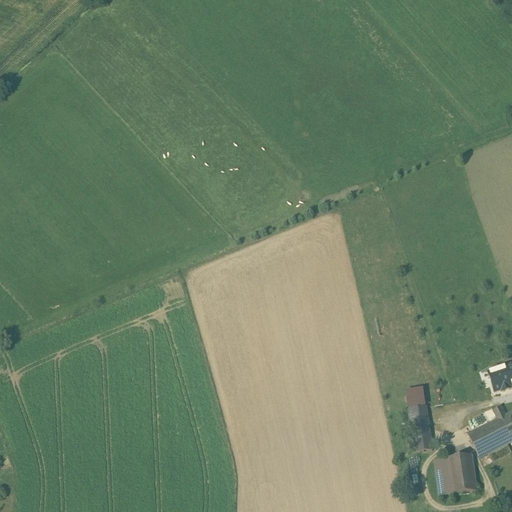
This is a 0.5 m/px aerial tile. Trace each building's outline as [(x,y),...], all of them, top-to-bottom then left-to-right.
[(511,363),(485,373),(493,395),(511,387),(511,363)] [(511,412),(505,416),(501,408),(493,412),(496,418),(494,419),(495,421),(499,419),(511,444),(511,443),(511,412)] [(495,421),(468,435),(479,459),(487,455),(493,452),(511,444),(499,419),(495,421)] [(428,421),(410,423),(414,454),(432,452),(428,421)] [(472,456),(447,460),(451,487),(438,489),(439,498),(477,492),(472,456)] [(451,487),(447,460),(434,462),(438,489),(451,487)]
